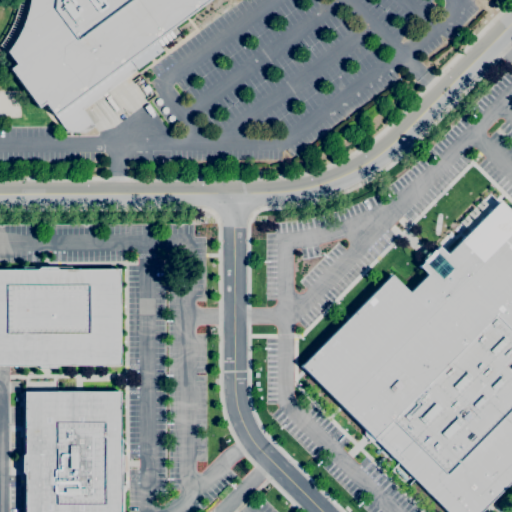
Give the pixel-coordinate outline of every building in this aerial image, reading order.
[(207,0),(175,24),(180,32),(161,45),(156,38),(154,39),(162,50),(136,69),(128,58),(127,59),(135,70),(81,109),(93,125),(85,132),(66,131),(53,114),(52,114),(43,102),(37,107),(9,68),(15,64),(6,51),(7,50),(7,49),(8,48),(9,46),(10,45),(11,44),(12,43),(13,41),(14,40),(15,39),(15,37),(16,36),(17,35),(18,33),(18,32),(19,30),(20,29),(20,28),(21,26),(22,25),(22,23),(23,22),(23,20),(24,19),(24,17),(25,16),(25,14),(26,13),(26,11),(26,10),(27,8),(27,7),(27,5),(28,4),(28,2),(28,1),(28,0),(207,0)] [(145,94),(141,89),(146,85),(150,90),(145,94)] [(511,216),(511,478),(478,511),(446,511),(299,366),(390,275),(408,292),(426,274),(418,266),(422,262),(421,261),(431,250),(433,251),(437,247),(445,255),(497,202),(511,216)] [(56,365),(54,368),(38,368),(36,365),(0,365),(0,269),(35,269),(38,267),(53,267),(56,269),(117,269),(118,365),(56,365)] [(118,453),(121,455),(121,471),(119,474),(119,511),(23,511),(23,474),(20,471),(20,456),(23,453),(22,392),(118,391),(118,453)]
